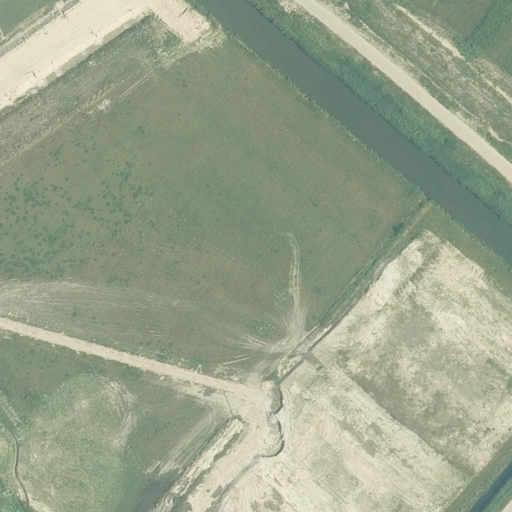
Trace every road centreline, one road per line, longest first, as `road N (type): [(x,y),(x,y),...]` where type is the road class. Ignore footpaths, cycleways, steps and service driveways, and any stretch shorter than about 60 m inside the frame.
road 1 (residential): [(311,511),(380,438),(488,271)]
road 2 (residential): [(0,226),(107,379),(30,436)]
road 3 (track): [(511,175),(359,49),(349,0)]
road 4 (residential): [(305,124),(488,271)]
road 5 (residential): [(166,109),(224,56),(305,124)]
road 6 (residential): [(43,197),(107,245),(164,305)]
road 7 (residential): [(43,197),(166,109)]
